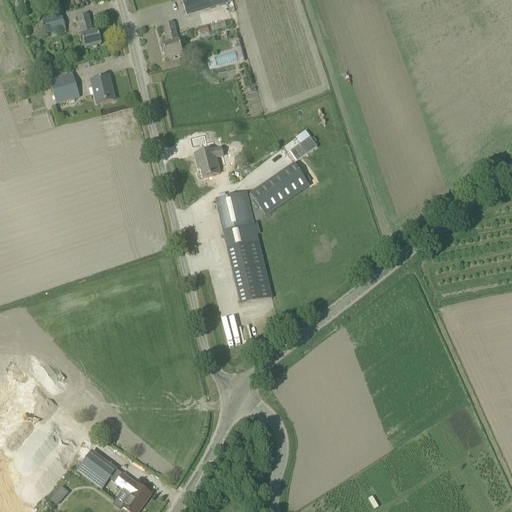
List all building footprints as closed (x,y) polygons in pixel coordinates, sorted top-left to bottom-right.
[(227,3),(226,0),(181,0),(187,16),(227,3)] [(60,35),(66,34),(61,14),(42,19),(46,35),(58,31),(60,35)] [(88,15),(77,18),(81,36),(84,49),(101,45),(97,32),(93,33),(88,15)] [(178,41),(174,24),(162,27),(167,44),(162,45),(165,59),(182,55),(178,41)] [(207,26),(198,28),(199,34),(209,32),(207,26)] [(56,104),(79,98),(72,75),(49,82),(56,104)] [(108,78),(91,82),(97,105),(114,101),(108,78)] [(236,143),(233,144),(230,147),(231,151),(235,153),(238,152),(240,149),(240,145),(236,143)] [(213,151),(194,155),(197,165),(199,164),(203,179),(219,175),(219,172),(226,171),(221,149),(213,151)] [(265,217),(309,187),(294,165),(250,195),(247,196),(246,195),(215,202),(240,307),(272,300),(253,224),(265,217)] [(1,371),(0,372),(0,511),(30,511),(87,447),(41,407),(0,454),(0,444),(37,402),(1,371)] [(116,471),(90,452),(76,471),(102,490),(116,471)] [(127,511),(139,511),(151,496),(137,486),(123,476),(116,485),(130,496),(121,508),(127,511)]
